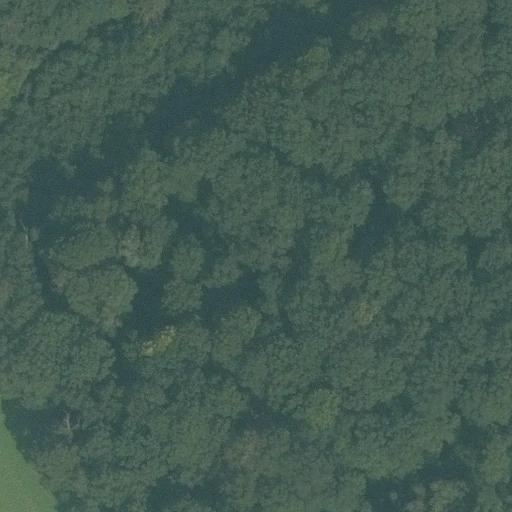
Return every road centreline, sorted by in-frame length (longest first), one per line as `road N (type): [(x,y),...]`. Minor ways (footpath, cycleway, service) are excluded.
road 1 (track): [(455,0),(137,189),(0,244)]
road 2 (track): [(511,427),(371,511)]
